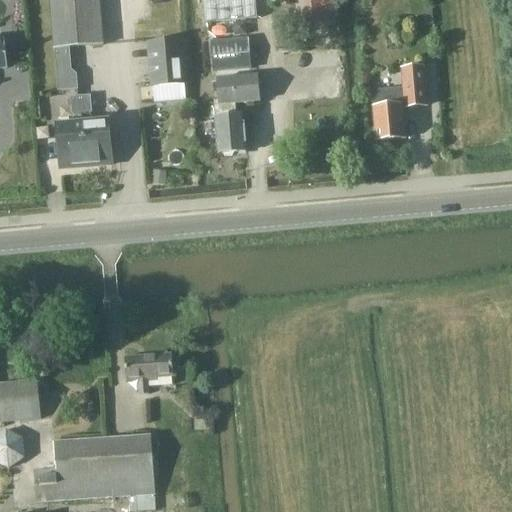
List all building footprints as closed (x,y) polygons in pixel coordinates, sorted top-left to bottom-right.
[(50,0),(55,51),(70,49),(103,46),(99,0),(50,0)] [(203,0),(206,27),(234,24),(246,23),(257,22),(255,0),(203,0)] [(298,0),(301,25),(328,22),(327,14),(338,13),(337,0),(298,0)] [(433,25),(433,20),(431,10),(424,11),(426,26),(433,25)] [(246,23),(234,24),(235,37),(247,35),(246,23)] [(248,38),(211,41),(214,73),(251,70),(248,38)] [(154,88),(185,85),(182,41),(150,44),(154,88)] [(59,93),(79,91),(78,76),(72,71),(70,49),(55,51),(59,93)] [(378,141),(405,139),(403,107),(425,105),(423,77),(423,69),(400,71),(401,91),(374,93),(378,141)] [(215,113),(237,111),(236,105),(260,103),(257,77),(217,80),(219,101),(214,101),(215,113)] [(94,124),(93,119),(90,117),(93,113),(92,97),(82,98),(88,168),(114,166),(110,122),(94,124)] [(62,171),(88,168),(82,98),(72,99),(73,115),(76,118),(74,121),(74,125),(58,127),(62,171)] [(237,117),(237,111),(215,113),(219,154),(224,154),(226,157),(234,156),(235,153),(248,152),(245,116),(237,117)] [(153,174),(152,185),(162,186),(165,186),(166,176),(153,174)] [(166,355),(166,354),(156,355),(156,357),(126,359),(127,383),(136,383),(137,394),(151,393),(150,379),(174,378),(173,355),(166,355)] [(0,383),(0,422),(40,420),(38,381),(0,383)] [(5,434),(0,437),(0,466),(9,471),(24,460),(23,442),(5,434)] [(37,504),(156,495),(152,437),(56,444),(58,471),(34,473),(37,504)]
